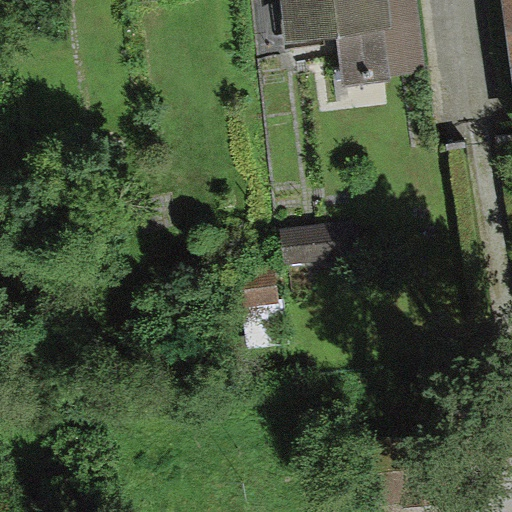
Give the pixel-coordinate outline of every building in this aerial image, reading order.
[(284,0),(288,28),(337,23),(343,77),(392,71),(391,69),(386,18),(393,18),(390,0),(284,0)] [(419,0),(390,0),(393,18),(386,18),(391,69),(426,65),(419,0)] [(284,260),(363,253),(359,217),(280,224),(284,260)] [(277,259),(239,263),(243,301),(281,297),(277,259)] [(281,297),(243,301),(246,344),(291,340),(287,297),(281,297)] [(403,501),(451,496),(442,424),(358,433),(366,500),(402,495),(403,501)]
